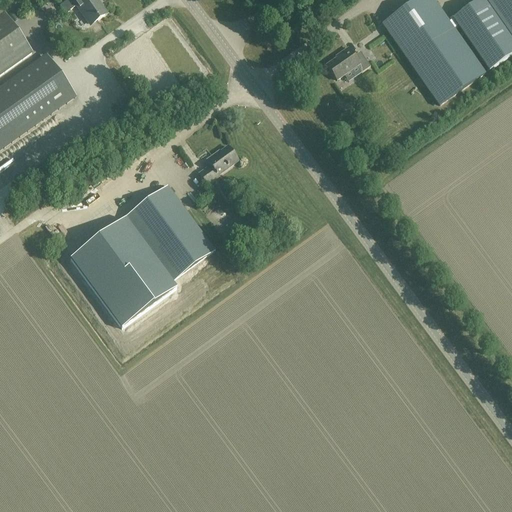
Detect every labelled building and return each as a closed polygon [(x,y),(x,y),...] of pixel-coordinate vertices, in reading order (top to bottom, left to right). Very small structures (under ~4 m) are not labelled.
[(68,0),(59,7),(65,15),(76,7),(89,24),(96,19),(98,22),(107,15),(100,5),(99,6),(94,0),(68,0)] [(450,31),(454,27),(488,71),(511,51),(511,42),(479,0),(474,0),(449,20),(444,24),(425,0),(415,0),(383,25),(440,106),(483,74),(450,31)] [(511,0),(480,0),(511,40),(511,0)] [(3,15),(0,17),(0,76),(31,55),(3,15)] [(361,74),(370,68),(360,53),(359,53),(361,55),(355,59),(348,49),(340,55),(342,56),(326,67),(340,86),(341,86),(338,81),(356,68),(361,74)] [(46,58),(0,90),(0,150),(74,98),(46,58)] [(238,162),(228,148),(216,156),(216,155),(207,161),(211,167),(199,175),(207,186),(219,178),(218,176),(238,162)] [(32,168),(37,171),(45,158),(40,155),(32,168)] [(110,244),(104,236),(74,258),(112,309),(141,287),(142,287),(151,299),(174,281),(213,253),(167,190),(128,218),(133,227),(110,244)] [(76,290),(82,286),(70,271),(65,275),(76,290)]
